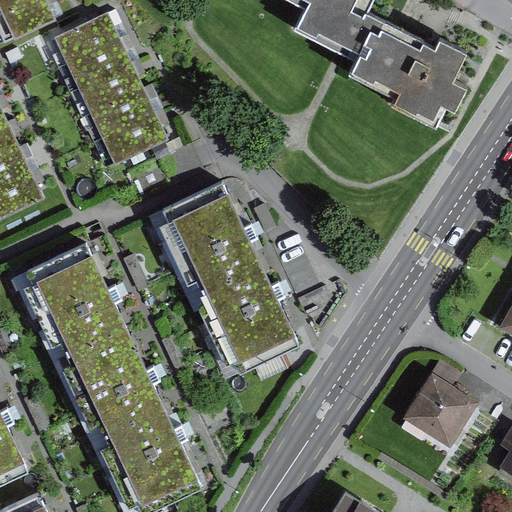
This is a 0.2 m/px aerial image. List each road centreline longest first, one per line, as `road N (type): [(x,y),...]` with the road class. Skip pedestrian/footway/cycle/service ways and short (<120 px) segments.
road 1 (secondary): [(258,511),(392,307)]
road 2 (secondary): [(392,307),(511,128)]
road 3 (unknown): [(0,366),(69,511)]
road 4 (residential): [(511,389),(392,307)]
